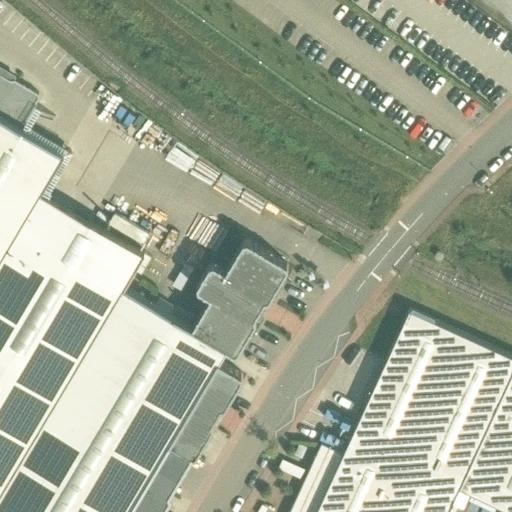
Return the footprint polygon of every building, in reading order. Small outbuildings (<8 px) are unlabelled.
[(12,78),(0,70),(0,113),(22,126),(26,121),(27,119),(35,104),(36,105),(37,103),(36,103),(40,96),(39,92),(31,87),(31,86),(29,86),(25,84),(25,83),(24,82),(24,83),(15,78),(12,78)] [(0,113),(0,511),(127,511),(144,483),(166,446),(214,365),(231,335),(127,273),(147,239),(46,180),(64,150),(22,126),(0,113)] [(250,223),(232,255),(217,246),(202,272),(216,280),(197,311),(240,336),(292,248),(250,223)] [(322,442),(289,511),(448,511),(460,487),(511,373),(511,354),(410,308),(344,452),(322,442)] [(241,380),(214,365),(166,446),(192,461),(210,431),(206,428),(217,408),(222,411),(241,380)] [(511,373),(460,487),(511,510),(511,373)] [(144,483),(127,511),(162,511),(170,499),(144,483)]
